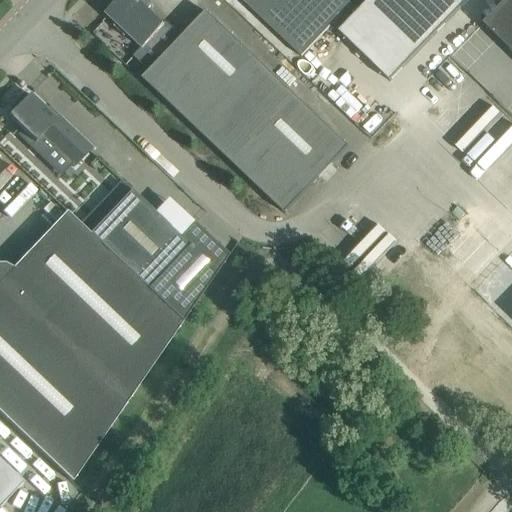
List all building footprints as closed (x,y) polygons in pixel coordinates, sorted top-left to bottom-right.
[(147,67),(151,70),(183,37),(167,22),(164,25),(149,11),(154,6),(147,0),(144,0),(141,3),(137,0),(119,0),(106,14),(117,24),(114,27),(125,37),(127,34),(142,48),(134,57),(146,68),(147,67)] [(352,5),(346,0),(241,0),(302,57),(352,5)] [(369,0),(339,32),(390,82),(469,0),(369,0)] [(511,0),(506,0),(483,24),(511,52),(511,0)] [(151,70),(143,79),(285,214),(349,147),(206,12),(183,37),(151,70)] [(42,136),(75,167),(92,148),(55,113),(52,116),(29,94),(7,117),(35,143),(42,136)] [(475,101),(441,137),(470,163),(493,138),(501,145),(511,134),(475,101)] [(71,210),(81,202),(65,183),(55,191),(71,210)] [(180,238),(131,191),(89,235),(182,323),(228,256),(194,223),(180,238)] [(89,235),(66,213),(13,269),(3,264),(0,264),(0,414),(72,483),(182,323),(89,235)] [(469,287),(509,249),(500,240),(460,278),(469,287)] [(449,351),(511,411),(511,333),(476,299),(460,316),(473,327),(449,351)] [(428,321),(421,313),(414,320),(422,328),(428,321)] [(0,508),(23,483),(0,461),(0,508)]
